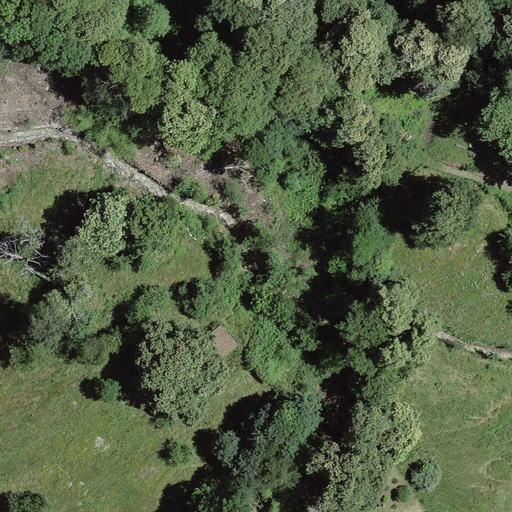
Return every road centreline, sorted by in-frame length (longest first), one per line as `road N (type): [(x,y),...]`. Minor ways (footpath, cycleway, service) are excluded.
road 1 (track): [(396,318),(351,171),(369,145),(511,188)]
road 2 (track): [(511,358),(396,318),(318,306),(258,272)]
